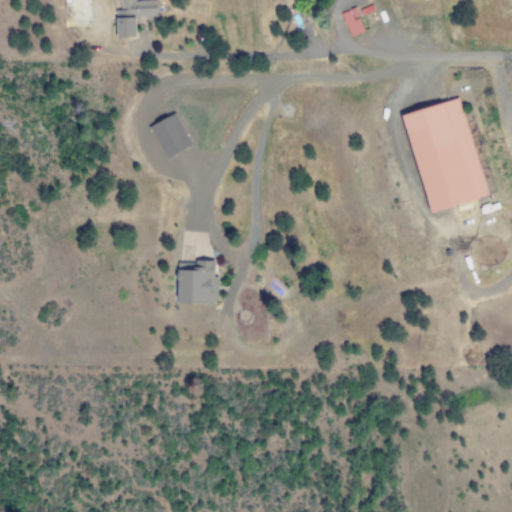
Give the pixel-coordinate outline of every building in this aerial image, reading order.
[(115,37),(135,36),(134,17),(157,16),(157,0),(119,0),(120,11),(115,12),(115,37)] [(349,36),(364,31),(356,7),(341,12),(349,36)] [(400,113),(427,212),(486,196),(459,97),(400,113)] [(191,145),(175,112),(148,126),(165,158),(191,145)] [(175,303),(217,304),(217,277),(213,277),(213,260),(196,260),(196,269),(176,269),(175,303)]
